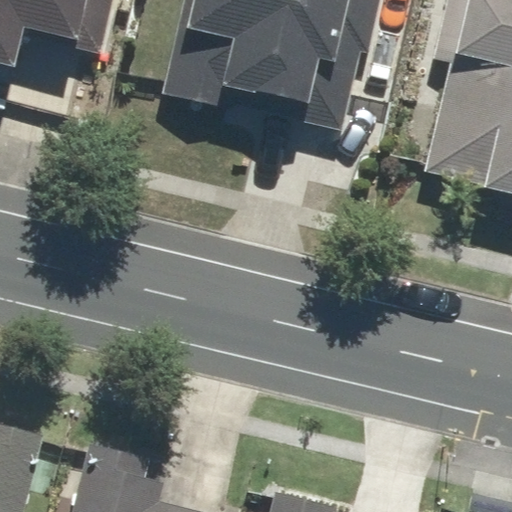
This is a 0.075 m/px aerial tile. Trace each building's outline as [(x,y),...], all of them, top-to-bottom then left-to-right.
[(0,0),(0,63),(12,67),(22,25),(75,38),(84,0),(0,0)] [(180,0),(160,89),(254,111),(259,91),(304,101),(314,60),(331,64),(346,0),(180,0)] [(511,0),(441,0),(427,60),(446,64),(420,172),(511,194),(511,0)] [(0,511),(24,511),(44,433),(0,422),(0,511)] [(165,482),(143,476),(148,458),(89,442),(70,511),(210,511),(160,499),(165,482)] [(332,511),(334,505),(269,490),(264,511),(332,511)]
